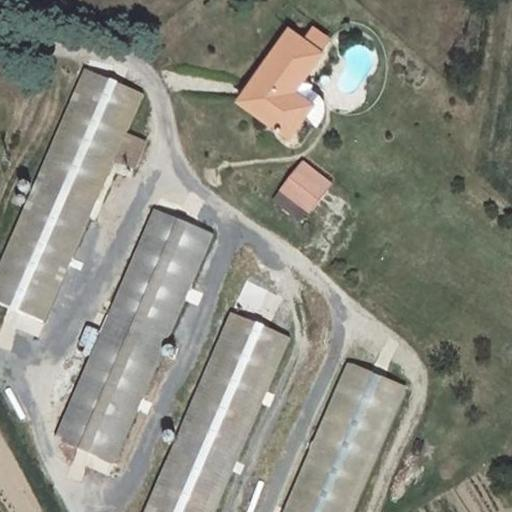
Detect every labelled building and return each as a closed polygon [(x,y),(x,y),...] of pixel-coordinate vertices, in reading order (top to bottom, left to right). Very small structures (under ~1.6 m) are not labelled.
[(328,87),(317,80),(320,76),(312,71),(327,46),(297,27),(257,94),(305,123),(318,104),(329,112),(333,106),(334,101),(334,98),(333,93),(330,89),(328,87)] [(141,97),(145,84),(86,60),(0,271),(0,297),(50,318),(141,97)] [(342,169),(315,151),(300,173),(327,191),(342,169)] [(327,191),(300,173),(293,183),(320,201),(327,191)] [(124,458),(218,224),(161,201),(66,433),(124,458)] [(218,511),(295,328),(237,305),(151,511),(218,511)] [(354,511),(409,380),(352,356),(288,511),(354,511)]
